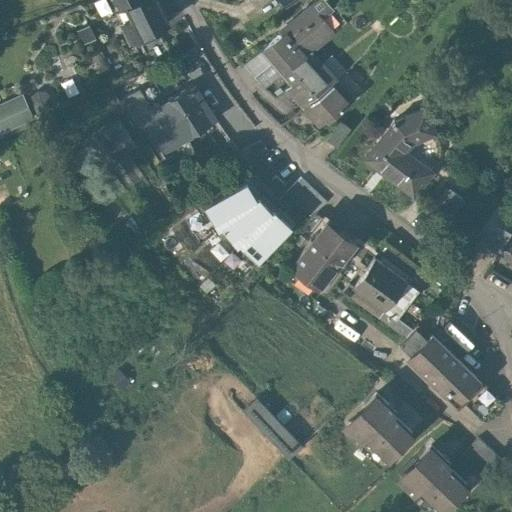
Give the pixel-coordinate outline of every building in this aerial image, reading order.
[(121,24),(134,49),(169,32),(153,0),(109,0),(95,7),(107,31),(121,24)] [(281,42),(263,58),(273,70),(291,54),(301,65),(305,61),(334,36),(322,22),(335,11),(325,0),(324,0),(279,39),(281,42)] [(277,0),(284,10),(299,0),(277,0)] [(283,80),(301,65),(291,54),(273,70),(263,58),(245,74),(264,96),(283,80)] [(317,75),(305,61),(301,65),(283,80),(298,97),(292,102),(304,115),(338,86),(324,69),(317,75)] [(324,69),(338,86),(346,78),(332,62),(324,69)] [(355,105),(338,86),(304,115),(321,135),(355,105)] [(0,134),(34,121),(23,92),(0,101),(0,134)] [(164,160),(186,146),(164,112),(160,114),(160,113),(152,112),(151,112),(140,94),(120,107),(137,134),(144,130),(164,160)] [(164,112),(186,146),(187,147),(217,128),(208,114),(204,117),(190,95),(164,111),(164,112)] [(367,165),(413,201),(428,182),(401,161),(413,146),(417,144),(418,146),(430,140),(430,139),(435,137),(425,114),(396,127),(395,126),(393,129),(394,130),(367,165)] [(117,122),(102,135),(120,156),(135,143),(117,122)] [(337,155),(350,136),(340,129),(326,147),(337,155)] [(284,202),(311,226),(328,207),(301,183),(284,202)] [(222,234),(257,207),(254,201),(258,199),(251,187),(247,190),(206,213),(219,236),(222,234)] [(447,230),(465,205),(451,195),(433,220),(447,230)] [(239,252),(241,251),(275,218),(276,219),(277,218),(268,208),(265,211),(260,205),(257,207),(222,234),(239,252)] [(281,224),(276,219),(275,218),(241,251),(259,268),(294,230),(284,221),(281,224)] [(475,246),(498,260),(511,236),(489,222),(475,246)] [(313,248),(291,277),(292,279),(295,275),(321,295),(319,299),(320,300),(358,251),(330,230),(315,249),(313,248)] [(419,294),(375,264),(354,294),(385,316),(386,315),(398,323),(419,294)] [(400,350),(411,360),(427,344),(416,333),(400,350)] [(451,395),(461,404),(479,384),(432,339),(427,344),(411,360),(408,364),(446,400),(451,395)] [(367,411),(347,433),(361,446),(365,443),(387,464),(413,436),(394,418),(397,415),(377,396),(365,408),(367,411)] [(301,445),(259,399),(244,413),(286,459),(301,445)] [(422,465),(401,486),(415,500),(420,496),(436,511),(445,511),(468,490),(449,471),(451,468),(432,449),(419,462),(422,465)]
